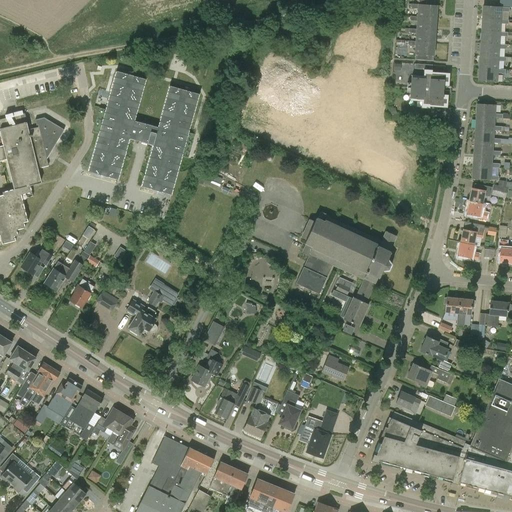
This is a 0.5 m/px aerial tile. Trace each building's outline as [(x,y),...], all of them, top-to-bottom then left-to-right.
[(418,9),(418,18),(418,19),(436,20),(437,6),(419,5),(410,5),(410,9),(418,9)] [(482,19),(500,20),(501,12),(509,12),(509,8),(483,6),(482,19)] [(409,21),(417,22),(417,30),(409,29),(409,34),(417,34),(417,33),(435,34),(436,20),(418,19),(418,18),(409,17),(409,21)] [(481,31),(499,32),(500,25),(508,25),(508,20),(500,20),(482,19),(481,31)] [(481,44),(499,45),(499,37),(507,37),(507,33),(499,32),(481,31),(481,44)] [(417,33),(417,34),(416,42),(408,42),(408,46),(416,46),(434,47),(435,34),(417,33)] [(480,56),(498,57),(498,49),(506,50),(506,45),(499,45),(481,44),(480,56)] [(433,61),(434,47),(416,46),(415,60),(433,61)] [(497,70),(497,62),(511,62),(511,58),(498,57),(480,56),(479,69),(497,70)] [(429,107),(447,108),(448,95),(437,95),(437,86),(449,87),(449,74),(432,72),(432,66),(414,64),(414,69),(424,70),(423,76),(412,76),(410,101),(421,102),(421,108),(429,109),(429,107)] [(505,70),(497,70),(479,69),(478,81),(496,82),(497,74),(505,74),(505,70)] [(117,180),(118,180),(118,178),(126,149),(128,143),(129,139),(136,141),(144,143),(147,144),(149,144),(153,145),(152,149),(150,154),(149,159),(141,187),(165,193),(171,195),(175,181),(177,173),(179,167),(179,166),(180,163),(184,147),(186,141),(188,134),(199,94),(169,86),(158,128),(134,121),(146,80),(116,71),(100,130),(98,136),(96,144),(96,145),(88,172),(117,180)] [(371,77),(369,119),(380,119),(382,77),(371,77)] [(250,100),(241,124),(352,168),(360,146),(345,140),(347,135),(303,118),(310,101),(259,81),(252,100),(250,100)] [(495,106),(477,104),(476,117),(494,118),(494,119),(502,119),(502,115),(494,114),(495,106)] [(0,161),(8,159),(15,189),(2,192),(3,195),(0,195),(0,237),(2,244),(15,241),(14,237),(18,236),(16,230),(25,228),(24,223),(28,222),(22,199),(33,197),(30,186),(40,183),(38,175),(36,169),(48,166),(46,159),(45,158),(62,129),(64,130),(43,117),(34,120),(36,125),(37,125),(38,127),(27,130),(25,123),(26,123),(24,114),(20,115),(20,114),(0,119),(0,161)] [(502,127),(493,127),(494,119),(494,118),(476,117),(475,129),(493,131),(502,131),(502,127)] [(493,139),(493,131),(475,129),(474,142),(492,143),(492,144),(500,144),(501,139),(493,139)] [(492,151),(492,144),(492,143),(474,142),(473,154),(491,156),(500,156),(500,152),(492,151)] [(367,151),(358,171),(396,187),(405,167),(367,151)] [(491,164),(491,156),(473,154),(473,167),(491,168),(499,169),(499,164),(491,164)] [(498,176),(490,176),(491,168),(473,167),(472,179),(498,181),(498,176)] [(471,188),(469,201),(482,204),(484,196),(490,197),(492,187),(474,184),(473,188),(471,188)] [(494,186),(492,196),(505,199),(507,189),(494,186)] [(481,213),(482,204),(469,201),(466,215),(486,219),(487,214),(481,213)] [(310,220),(309,221),(301,238),(306,240),(304,243),(306,244),(302,253),(308,256),(301,272),(296,284),(319,295),(332,265),(364,280),(356,298),(353,297),(343,319),(358,326),(368,304),(365,303),(375,283),(378,277),(379,278),(382,271),(388,271),(391,265),(387,260),(390,253),(389,252),(392,246),(391,246),(396,236),(386,232),(382,242),(381,241),(380,242),(327,217),(327,215),(321,212),(318,219),(316,219),(314,222),(310,220)] [(82,235),(88,239),(94,230),(88,226),(82,235)] [(463,229),(460,242),(474,245),(475,237),(482,238),(483,233),(485,234),(486,229),(477,227),(476,232),(463,229)] [(494,235),(496,228),(488,227),(487,234),(494,235)] [(89,255),(95,245),(90,241),(83,251),(89,255)] [(472,254),(474,245),(460,242),(457,256),(478,260),(479,255),(472,254)] [(499,262),(511,263),(511,249),(505,249),(506,242),(501,242),(499,262)] [(42,249),(36,257),(30,253),(21,267),(33,275),(41,262),(46,265),(52,256),(42,249)] [(84,263),(89,256),(83,251),(78,259),(84,263)] [(147,260),(160,269),(164,262),(151,254),(147,260)] [(96,268),(99,262),(90,256),(86,262),(96,268)] [(119,262),(114,258),(108,267),(113,271),(119,262)] [(62,264),(57,271),(66,277),(73,282),(83,266),(74,260),(69,269),(62,264)] [(106,274),(109,269),(103,266),(100,270),(106,274)] [(64,282),(66,277),(57,271),(53,269),(44,284),(56,291),(63,281),(64,282)] [(91,294),(90,293),(94,287),(82,280),(78,285),(74,291),(75,292),(70,300),(82,308),(91,294)] [(178,294),(160,282),(148,302),(156,307),(159,302),(161,303),(163,300),(171,305),(178,294)] [(347,295),(350,289),(339,284),(336,290),(347,295)] [(116,301),(102,292),(96,301),(110,310),(116,301)] [(445,312),(458,313),(459,299),(446,298),(444,298),(443,304),(446,304),(445,312)] [(472,300),(459,299),(458,313),(457,326),(463,326),(465,314),(471,315),(471,307),(474,307),(474,301),(472,301),(472,300)] [(127,311),(136,316),(129,328),(139,335),(143,327),(148,331),(149,330),(150,331),(152,331),(153,331),(154,331),(155,330),(156,329),(156,327),(155,326),(155,325),(153,324),(155,319),(153,318),(156,312),(148,308),(145,313),(136,308),(139,304),(133,300),(127,311)] [(489,314),(485,314),(484,326),(479,325),(478,338),(484,339),(485,326),(497,327),(498,316),(506,316),(507,312),(510,312),(511,311),(511,308),(511,307),(510,306),(507,305),(507,303),(490,301),(489,314)] [(255,305),(247,303),(250,313),(256,311),(255,305)] [(224,327),(213,322),(204,340),(215,346),(224,327)] [(449,334),(452,327),(441,323),(438,329),(449,334)] [(351,336),(355,329),(346,324),(342,331),(351,336)] [(470,335),(477,335),(478,325),(471,325),(470,335)] [(433,336),(432,339),(426,336),(425,339),(424,338),(422,343),(423,344),(420,352),(434,358),(433,360),(442,364),(447,354),(445,351),(444,350),(447,343),(433,336)] [(12,343),(3,337),(0,340),(0,353),(3,356),(12,343)] [(467,345),(456,340),(453,347),(464,352),(467,345)] [(483,340),(480,345),(486,349),(489,345),(483,340)] [(5,374),(11,377),(26,352),(18,347),(9,359),(14,362),(11,367),(10,367),(5,374)] [(204,369),(199,366),(192,380),(204,386),(211,373),(216,375),(221,365),(215,362),(218,355),(210,351),(207,358),(209,359),(204,369)] [(36,358),(26,352),(11,377),(16,381),(21,374),(20,373),(23,368),(27,371),(36,358)] [(335,358),(328,355),(321,372),(343,381),(349,368),(333,362),(335,358)] [(38,371),(39,371),(33,380),(28,377),(18,394),(23,397),(24,396),(31,401),(32,398),(34,399),(41,388),(42,389),(43,387),(42,387),(44,382),(42,381),(45,376),(44,375),(49,366),(43,362),(38,371)] [(425,388),(432,372),(425,369),(413,363),(407,377),(419,382),(418,384),(425,388)] [(58,376),(60,373),(49,366),(44,375),(45,376),(42,381),(44,382),(42,387),(43,387),(42,389),(41,388),(34,399),(40,403),(43,397),(44,397),(54,381),(58,376)] [(447,383),(450,374),(441,370),(437,379),(447,383)] [(312,377),(306,374),(303,380),(309,383),(312,377)] [(64,386),(61,385),(47,408),(63,418),(69,408),(82,386),(69,378),(64,386)] [(464,444),(465,442),(394,412),(391,418),(389,417),(370,461),(511,499),(511,383),(500,378),(469,446),(464,444)] [(248,386),(241,383),(237,393),(240,394),(239,396),(243,398),(248,386)] [(263,387),(253,383),(246,400),(256,405),(262,392),(261,391),(263,387)] [(71,407),(64,418),(68,420),(69,420),(84,429),(79,437),(86,441),(100,416),(94,413),(103,399),(87,389),(75,409),(71,407)] [(233,403),(237,395),(231,392),(225,389),(220,398),(220,397),(217,405),(218,405),(215,413),(227,419),(234,404),(233,403)] [(282,402),(288,405),(279,424),(285,427),(284,429),(290,431),(293,430),(296,424),(294,423),(300,411),(294,408),(299,396),(287,391),(282,402)] [(414,398),(401,392),(396,404),(409,409),(411,404),(418,407),(420,401),(414,398)] [(0,398),(0,410),(3,413),(9,404),(0,398)] [(440,401),(436,411),(450,417),(455,407),(440,401)] [(101,417),(92,432),(97,435),(98,433),(100,430),(104,433),(111,437),(114,432),(124,414),(113,408),(111,411),(106,420),(101,417)] [(244,430),(260,437),(261,436),(269,416),(254,409),(245,427),(244,430)] [(327,411),(323,421),(335,425),(338,415),(327,411)] [(111,437),(108,441),(116,446),(123,450),(128,441),(132,435),(126,432),(130,426),(134,420),(124,414),(114,432),(111,437)] [(301,435),(299,440),(309,443),(306,452),(323,458),(331,435),(320,431),(322,423),(308,417),(305,426),(304,426),(301,435)] [(69,420),(68,420),(64,418),(60,425),(65,428),(69,420)] [(15,425),(24,432),(29,426),(19,419),(15,425)] [(152,463),(158,466),(148,487),(160,493),(167,478),(174,481),(181,467),(180,466),(188,449),(164,438),(152,463)] [(5,441),(0,446),(0,453),(5,457),(12,448),(5,441)] [(123,450),(122,450),(115,462),(120,464),(130,447),(131,447),(133,444),(128,441),(123,450)] [(189,448),(188,449),(180,466),(181,467),(174,481),(167,478),(160,493),(148,487),(136,511),(180,511),(200,472),(206,475),(214,459),(189,447),(189,448)] [(12,483),(22,471),(16,465),(20,460),(13,454),(4,464),(9,468),(1,477),(6,481),(8,479),(12,483)] [(74,462),(68,472),(77,479),(84,468),(74,462)] [(209,488),(222,494),(234,468),(221,462),(214,477),(209,488)] [(52,467),(45,474),(50,478),(52,475),(54,477),(58,472),(52,467)] [(247,474),(234,468),(222,494),(236,500),(247,474)] [(32,471),(28,476),(22,471),(12,483),(15,486),(14,488),(19,492),(27,483),(32,487),(40,478),(32,471)] [(96,484),(101,476),(92,471),(88,478),(96,484)] [(47,481),(50,478),(45,474),(39,482),(45,488),(49,482),(47,481)] [(62,488),(67,492),(79,502),(86,494),(70,479),(62,488)] [(272,511),(281,489),(257,479),(250,498),(274,508),(272,511)] [(286,511),(294,494),(281,489),(272,511),(286,511)] [(186,511),(202,511),(211,497),(198,490),(186,511)] [(79,502),(67,492),(59,501),(71,511),(79,502)] [(33,493),(26,501),(30,505),(32,506),(37,500),(35,499),(37,496),(33,493)] [(18,510),(21,511),(23,511),(30,505),(26,501),(18,510)] [(70,511),(71,511),(59,501),(52,509),(55,511),(70,511)] [(337,511),(338,510),(318,503),(314,511),(337,511)]
